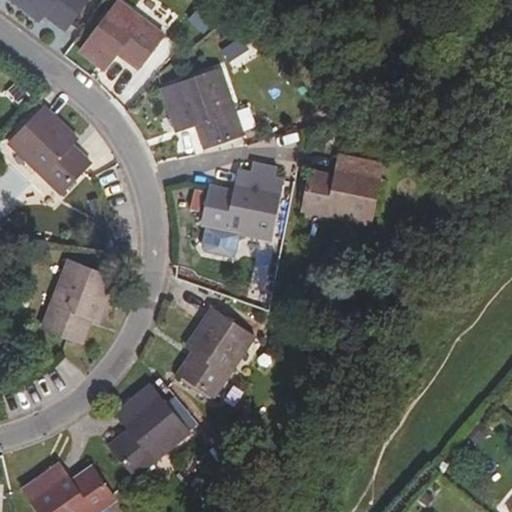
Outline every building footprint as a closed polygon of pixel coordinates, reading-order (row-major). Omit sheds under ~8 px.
[(93,9),(80,0),(9,0),(6,4),(41,31),(52,26),(53,34),(64,42),(93,9)] [(164,45),(120,13),(80,62),(103,80),(120,58),(126,63),(124,67),(138,78),(164,45)] [(247,39),(224,51),(231,65),(254,54),(247,39)] [(223,84),(167,101),(176,139),(202,132),(205,143),(201,144),(204,159),(242,146),(223,84)] [(79,151),(47,119),(11,156),(60,205),(93,174),(81,163),(76,168),(70,161),(79,151)] [(222,162),(218,182),(236,186),(240,165),(222,162)] [(374,239),(387,182),(347,173),(342,196),(332,196),(333,190),(315,187),(307,223),(374,239)] [(245,187),(240,212),(232,214),(228,207),(214,205),(206,240),(270,253),(283,197),(276,195),(278,184),(254,178),(251,189),(245,187)] [(96,213),(89,214),(91,227),(99,225),(96,213)] [(99,225),(91,227),(94,239),(101,238),(99,225)] [(95,336),(112,294),(67,275),(40,338),(80,355),(86,343),(82,341),(86,333),(95,336)] [(256,353),(213,322),(186,361),(197,370),(181,387),(217,410),(256,353)] [(152,394),(122,419),(138,440),(130,448),(125,445),(114,454),(138,483),(189,441),(152,394)] [(78,496),(60,472),(26,494),(38,511),(110,511),(119,506),(98,475),(81,486),(84,492),(78,496)]
